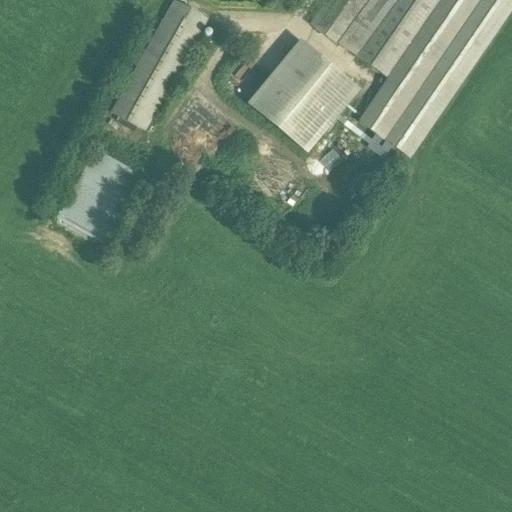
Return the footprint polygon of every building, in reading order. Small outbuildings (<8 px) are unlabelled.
[(343,0),(315,41),(327,49),(360,0),(343,0)] [(374,159),(395,152),(403,141),(408,139),(487,19),(505,14),(511,1),(511,0),(488,0),(463,39),(443,46),(472,0),(436,0),(430,11),(432,16),(441,13),(410,60),(388,67),(432,0),(409,0),(361,73),(376,83),(352,119),(362,151),(374,159)] [(137,71),(112,114),(145,134),(164,101),(177,108),(192,81),(179,74),(208,24),(174,5),(142,62),(136,58),(130,68),(137,71)] [(302,44),(249,107),(309,158),(362,94),(302,44)] [(98,155),(57,228),(103,253),(143,180),(98,155)]
